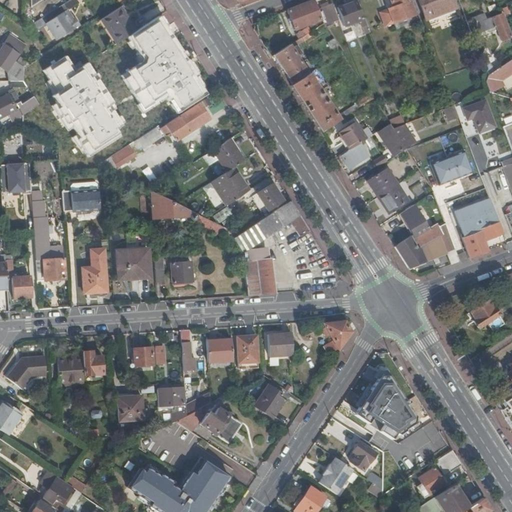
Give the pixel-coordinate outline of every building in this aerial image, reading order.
[(22,0),(23,13),(42,0),(22,0)] [(381,13),(386,27),(394,24),(415,16),(410,3),(410,2),(409,0),(389,0),(393,8),(381,13)] [(418,0),(426,19),(454,8),(450,0),(418,0)] [(327,19),(330,26),(339,22),(333,6),(317,12),(313,2),(287,12),(296,31),(327,19)] [(345,28),(362,21),(355,2),(337,9),(345,28)] [(62,5),(30,25),(34,31),(43,24),(54,41),(78,26),(74,19),(72,20),(62,5)] [(122,6),(118,8),(123,15),(126,12),(122,6)] [(118,8),(101,19),(116,43),(134,32),(129,23),(132,21),(126,12),(123,15),(118,8)] [(484,14),(466,20),(473,36),(496,28),(501,41),(511,37),(503,15),(487,21),(484,14)] [(415,16),(394,24),(395,29),(416,21),(415,16)] [(101,19),(97,21),(113,45),(116,43),(101,19)] [(132,21),(129,23),(134,32),(138,29),(132,21)] [(334,30),(339,41),(346,39),(341,27),(334,30)] [(309,28),(300,34),(303,38),(310,33),(312,32),(309,28)] [(165,33),(146,45),(166,76),(185,63),(165,33)] [(293,86),(291,87),(321,133),(340,121),(300,60),(304,58),(297,48),(312,38),(310,33),(303,38),(274,57),(293,86)] [(0,47),(0,66),(6,71),(7,81),(21,81),(22,70),(24,69),(13,61),(21,49),(6,39),(0,47)] [(328,44),(332,49),(338,45),(335,39),(328,44)] [(487,49),(479,55),(487,74),(501,65),(496,57),(493,58),(487,49)] [(64,51),(46,63),(62,89),(70,83),(80,77),(64,51)] [(176,93),(196,80),(185,63),(166,76),(165,76),(176,93)] [(488,77),(484,79),(489,92),(490,91),(490,92),(503,86),(499,77),(511,69),(507,63),(488,77)] [(120,98),(107,77),(89,89),(102,110),(120,98)] [(10,119),(22,111),(23,113),(37,105),(37,104),(32,97),(20,104),(12,89),(4,94),(5,95),(0,98),(0,117),(7,114),(10,119)] [(356,107),(351,110),(353,113),(374,100),(372,97),(367,99),(364,99),(356,104),(356,107)] [(486,101),(463,109),(468,121),(474,118),(480,133),(496,127),(486,101)] [(167,123),(165,121),(155,127),(159,133),(161,131),(165,136),(170,134),(174,141),(207,120),(197,104),(167,123)] [(22,114),(22,115),(29,125),(44,116),(37,105),(23,113),(22,114)] [(47,127),(58,140),(53,144),(58,146),(74,132),(57,110),(50,116),(54,122),(47,127)] [(449,118),(441,121),(446,133),(454,130),(449,118)] [(356,124),(340,135),(350,151),(364,141),(367,139),(356,124)] [(391,125),(379,133),(390,148),(393,146),(398,153),(406,149),(393,129),(391,125)] [(405,125),(393,129),(406,149),(416,143),(405,125)] [(145,144),(160,134),(159,133),(155,127),(139,137),(145,144)] [(76,134),(64,142),(84,171),(93,169),(97,165),(96,165),(105,159),(85,128),(76,134)] [(375,141),(372,142),(369,138),(367,139),(364,141),(370,151),(378,146),(375,141)] [(228,140),(211,151),(225,173),(232,168),(242,161),(228,140)] [(118,169),(135,158),(127,145),(109,156),(118,169)] [(342,157),(349,169),(368,157),(360,145),(342,157)] [(390,148),(394,155),(398,153),(393,146),(390,148)] [(431,162),(440,186),(474,172),(465,149),(431,162)] [(383,155),(375,160),(379,167),(387,162),(383,155)] [(28,164),(0,166),(0,177),(1,193),(30,191),(28,164)] [(511,164),(503,168),(511,189),(511,164)] [(225,206),(247,191),(232,168),(225,173),(210,182),(225,206)] [(388,170),(368,183),(378,198),(398,185),(388,170)] [(208,184),(194,193),(201,204),(215,194),(208,184)] [(282,201),(271,184),(256,194),(267,211),(282,201)] [(388,214),(408,201),(398,185),(378,198),(388,214)] [(70,191),(60,192),(62,212),(71,211),(72,213),(98,211),(97,191),(71,193),(70,191)] [(176,205),(149,192),(151,221),(191,217),(191,220),(196,219),(196,215),(176,205)] [(490,199),(456,212),(465,235),(480,229),(499,222),(490,199)] [(209,230),(237,244),(242,251),(290,221),(296,231),(304,225),(289,201),(238,236),(212,223),(209,230)] [(433,208),(439,224),(445,222),(439,205),(433,208)] [(400,215),(414,235),(395,247),(410,270),(426,264),(426,262),(448,253),(447,252),(456,249),(446,224),(440,228),(437,223),(428,229),(414,206),(400,215)] [(511,211),(503,215),(505,221),(511,218),(511,211)] [(196,215),(196,219),(197,224),(209,230),(212,223),(205,220),(196,215)] [(47,219),(50,240),(57,239),(53,218),(47,219)] [(481,232),(462,239),(470,258),(488,251),(485,242),(504,235),(499,222),(480,229),(481,232)] [(33,237),(35,263),(35,274),(36,282),(64,280),(63,260),(56,260),(55,252),(47,253),(45,224),(32,225),(33,237)] [(481,232),(480,229),(465,235),(461,237),(462,239),(481,232)] [(447,252),(448,253),(452,265),(461,262),(456,249),(447,252)] [(146,250),(116,252),(118,279),(148,278),(146,250)] [(90,269),(80,270),(82,294),(92,294),(92,298),(105,296),(102,251),(89,251),(90,269)] [(156,255),(153,255),(155,284),(164,283),(162,254),(156,255)] [(255,254),(242,256),(246,296),(260,295),(256,260),(255,254)] [(181,263),(171,264),(172,285),(192,283),(190,263),(191,262),(191,260),(181,260),(181,263)] [(269,260),(256,260),(260,295),(274,294),(269,260)] [(30,299),(28,278),(11,279),(12,300),(30,299)] [(485,311),(491,320),(487,323),(492,331),(504,323),(499,315),(500,315),(489,299),(471,310),(472,311),(478,308),(481,313),(485,311)] [(470,317),(478,329),(487,323),(491,320),(485,311),(481,313),(478,308),(472,311),(471,310),(465,314),(468,318),(470,317)] [(339,348),(351,331),(356,328),(352,320),(347,323),(346,320),(324,322),(334,340),(326,344),(330,352),(339,348)] [(190,328),(182,329),(184,369),(196,368),(195,357),(191,357),(190,328)] [(267,332),(268,356),(294,354),(292,331),(267,332)] [(237,336),(239,361),(258,360),(257,335),(237,336)] [(232,338),(208,339),(209,360),(233,359),(232,338)] [(153,363),(152,346),(134,348),(135,364),(153,363)] [(157,363),(165,363),(164,346),(156,346),(157,363)] [(82,350),(82,351),(84,374),(103,373),(102,355),(94,356),(93,349),(82,350)] [(58,356),(60,383),(85,382),(84,374),(82,351),(74,352),(74,355),(58,356)] [(45,355),(24,356),(9,376),(23,387),(32,374),(47,373),(45,355)] [(381,376),(359,410),(381,424),(378,430),(394,440),(397,433),(419,419),(391,375),(381,376)] [(272,417),(285,398),(268,386),(255,405),(272,417)] [(183,387),(158,388),(159,406),(175,404),(175,407),(184,406),(183,387)] [(210,393),(197,394),(198,409),(211,402),(210,393)] [(142,419),(141,394),(117,396),(117,420),(142,419)] [(197,394),(186,394),(187,408),(188,414),(196,410),(198,409),(197,394)] [(511,395),(502,402),(506,408),(500,411),(511,430),(511,395)] [(0,428),(9,435),(24,413),(3,400),(0,404),(0,428)] [(200,423),(228,442),(241,423),(219,407),(213,415),(208,412),(200,423)] [(187,408),(171,412),(172,422),(176,420),(188,414),(187,408)] [(196,410),(188,414),(176,420),(192,430),(202,414),(196,410)] [(100,411),(91,412),(92,419),(101,418),(100,411)] [(99,429),(88,429),(88,439),(100,438),(99,429)] [(376,453),(361,442),(359,443),(356,448),(354,451),(356,453),(351,461),(365,470),(376,453)] [(436,460),(445,473),(462,463),(453,449),(436,460)] [(191,469),(194,471),(203,459),(199,456),(191,469)] [(321,473),(322,473),(317,481),(336,494),(354,469),(334,456),(329,463),(328,462),(321,473)] [(203,511),(229,474),(204,458),(194,472),(190,469),(178,487),(170,482),(172,480),(160,472),(158,474),(146,466),(143,470),(139,467),(127,485),(150,501),(149,503),(161,511),(203,511)] [(417,485),(424,496),(445,483),(434,466),(418,476),(422,482),(417,485)] [(70,474),(65,481),(71,485),(76,488),(81,492),(85,487),(86,485),(70,474)] [(55,497),(61,501),(71,485),(65,481),(57,476),(44,496),(52,502),(55,497)] [(5,486),(8,488),(2,496),(6,498),(14,487),(11,485),(13,483),(9,480),(5,486)] [(456,484),(434,497),(442,510),(443,511),(460,511),(467,508),(462,500),(465,498),(456,484)] [(316,511),(326,497),(312,486),(296,510),(299,511),(316,511)] [(81,492),(76,488),(62,511),(68,511),(78,497),(81,493),(81,492)] [(81,493),(78,497),(90,506),(93,501),(81,493)] [(438,511),(442,510),(434,497),(410,511),(438,511)] [(484,497),(460,511),(489,511),(492,510),(484,497)] [(52,511),(54,510),(39,500),(30,511),(52,511)]
